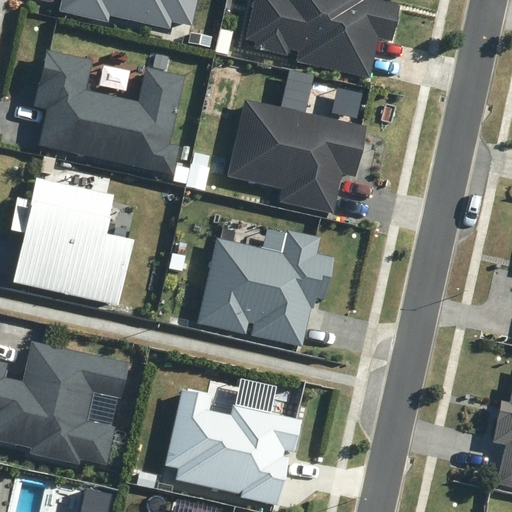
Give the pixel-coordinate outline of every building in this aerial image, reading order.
[(58,0),(55,15),(106,26),(108,18),(168,31),(170,24),(189,28),(195,0),(58,0)] [(249,0),(239,44),(251,47),(250,54),(283,62),(285,54),(296,56),(294,66),(366,83),(375,45),(388,48),(398,9),(364,0),(363,0),(249,0)] [(89,64),(37,51),(21,115),(35,119),(28,150),(172,184),(179,153),(168,147),(185,79),(141,69),(132,106),(82,93),(89,64)] [(364,130),(241,102),(223,181),(280,194),(277,206),(330,218),(340,178),(353,181),(364,130)] [(110,198),(32,181),(16,257),(9,288),(114,310),(128,248),(100,242),(110,198)] [(320,239),(282,231),(277,255),(211,242),(193,328),(243,338),(246,325),(253,327),(251,338),(300,348),(308,310),(313,311),(314,303),(323,305),(333,259),(316,256),(320,239)] [(80,458),(106,464),(115,428),(86,421),(93,393),(121,399),(130,362),(32,340),(29,353),(23,381),(6,377),(9,363),(0,360),(0,440),(31,448),(30,453),(79,464),(80,458)] [(511,383),(511,384),(507,403),(498,401),(489,445),(502,448),(494,488),(511,491),(511,383)] [(212,397),(181,390),(165,465),(178,468),(175,480),(242,494),(241,497),(279,505),(290,457),(283,456),(284,449),(295,451),(302,419),(233,405),(231,415),(209,410),(212,397)]
